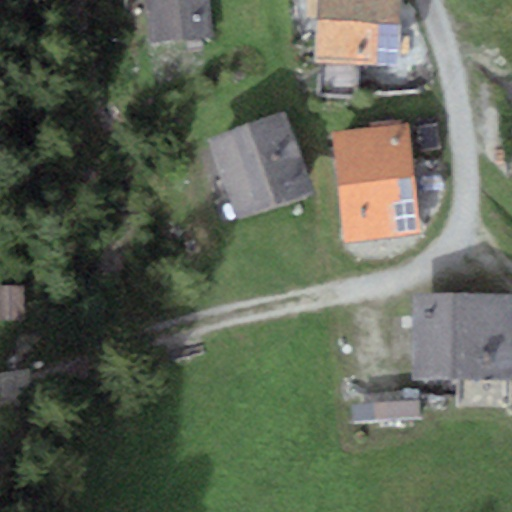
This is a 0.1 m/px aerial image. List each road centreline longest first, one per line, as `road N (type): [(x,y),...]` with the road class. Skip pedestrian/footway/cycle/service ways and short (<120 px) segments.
road 1 (track): [(474,248),(0,389)]
road 2 (track): [(420,0),(453,75),(474,248)]
